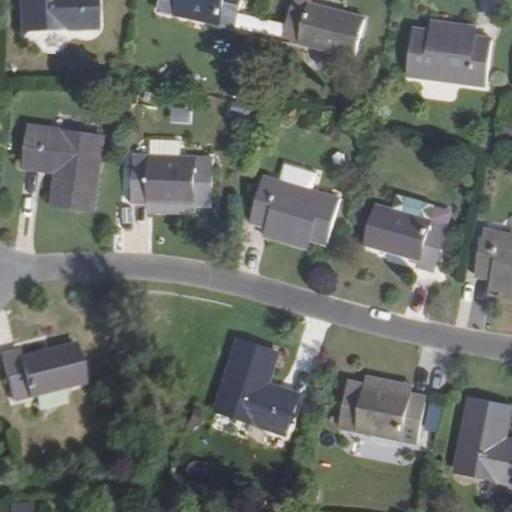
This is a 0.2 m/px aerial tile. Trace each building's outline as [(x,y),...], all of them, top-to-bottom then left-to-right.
[(19,0),(21,32),(96,30),(94,0),(19,0)] [(244,0),(161,0),(159,11),(238,29),(244,0)] [(314,0),(294,0),(284,39),(357,58),(367,19),(313,4),(314,0)] [(479,26),(432,20),(431,32),(477,38),(479,26)] [(495,40),(477,38),(431,32),(415,29),(408,76),(488,87),(495,40)] [(105,138),(31,128),(26,169),(56,173),(53,206),(96,211),(105,138)] [(151,142),(151,158),(180,159),(181,143),(151,142)] [(151,158),(134,157),(133,204),(149,204),(196,207),(213,207),(216,160),(180,159),(151,158)] [(317,175),(285,166),(280,182),(312,191),(317,175)] [(265,178),(251,223),(266,228),(312,241),(328,246),(342,200),(312,191),(280,182),(265,178)] [(148,214),(196,216),(196,207),(149,204),(148,214)] [(450,226),(376,205),(365,245),(420,260),(418,267),(436,273),(450,226)] [(309,251),(312,241),(266,228),(263,238),(309,251)] [(511,234),(485,229),(475,277),(492,281),(511,284),(511,234)] [(490,292),(511,295),(511,284),(492,281),(490,292)] [(280,353),(238,340),(217,410),(258,423),(259,426),(287,435),(301,395),(270,384),(280,353)] [(18,351),(2,355),(13,402),(84,384),(75,344),(20,357),(18,351)] [(367,374),(365,386),(413,395),(415,385),(367,374)] [(417,445),(426,397),(413,395),(365,386),(350,382),(342,429),(417,445)] [(511,413),(511,407),(471,399),(457,472),(501,481),(501,482),(511,484),(511,440),(508,439),(511,413)] [(432,403),(427,428),(441,431),(446,406),(432,403)] [(224,414),(219,428),(243,437),(248,424),(224,414)]
